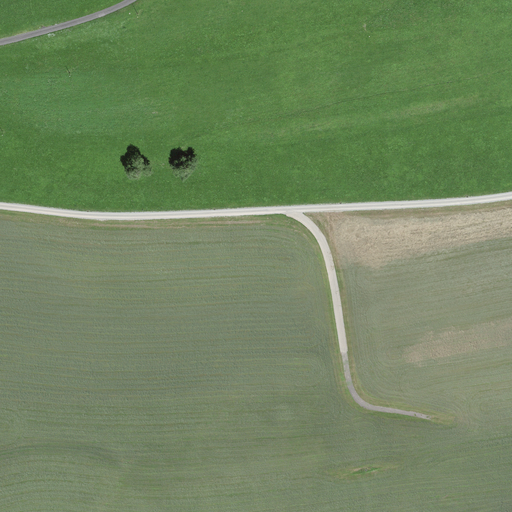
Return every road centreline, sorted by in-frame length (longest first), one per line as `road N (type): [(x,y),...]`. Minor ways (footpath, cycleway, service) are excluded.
road 1 (track): [(511,190),(160,217),(0,204)]
road 2 (track): [(293,210),(328,255),(354,395),(366,406),(431,418)]
road 3 (residential): [(0,42),(129,0)]
